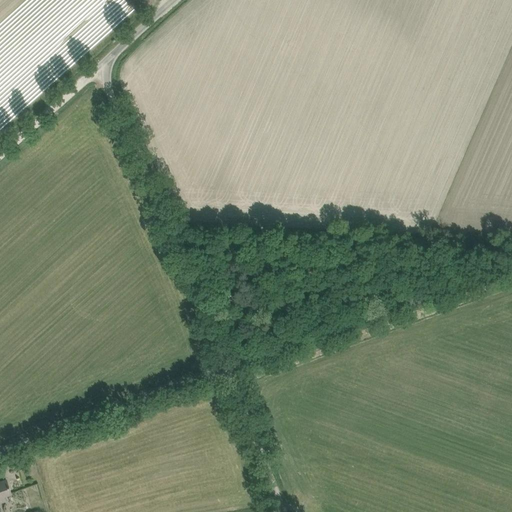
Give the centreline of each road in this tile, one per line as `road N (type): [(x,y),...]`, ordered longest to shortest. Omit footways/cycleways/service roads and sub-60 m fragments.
road 1 (unclassified): [(231,367),(98,68),(173,0)]
road 2 (track): [(172,228),(511,242)]
road 3 (unclassified): [(231,367),(511,267)]
road 4 (unclassified): [(0,453),(231,367)]
road 5 (track): [(281,511),(231,367)]
road 6 (track): [(0,155),(98,68)]
